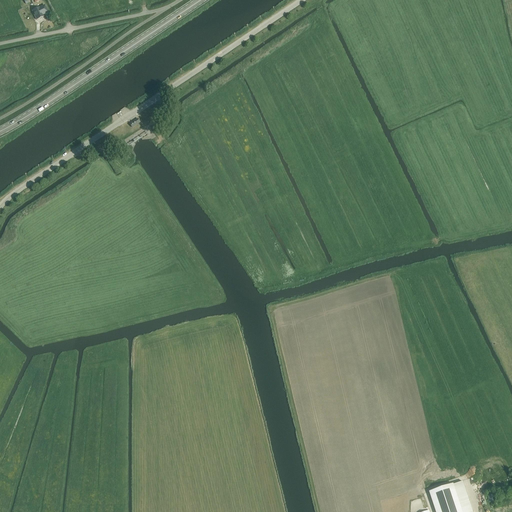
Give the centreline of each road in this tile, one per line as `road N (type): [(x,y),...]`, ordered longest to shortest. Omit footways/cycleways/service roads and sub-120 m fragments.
road 1 (unclassified): [(0,206),(302,0)]
road 2 (secondary): [(0,131),(199,0)]
road 3 (unclassified): [(0,44),(179,0)]
